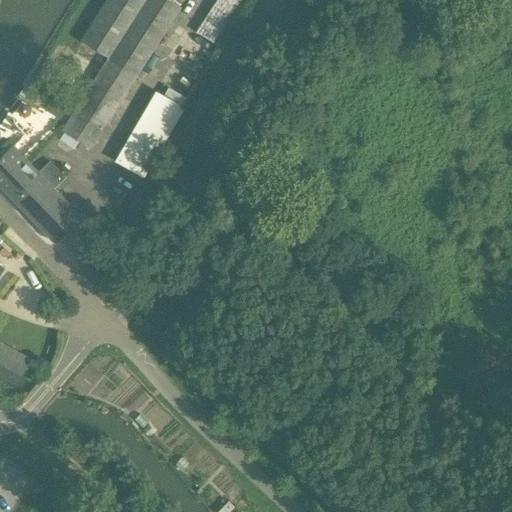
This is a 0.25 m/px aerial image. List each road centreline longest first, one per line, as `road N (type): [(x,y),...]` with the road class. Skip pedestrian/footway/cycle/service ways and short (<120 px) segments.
road 1 (unclassified): [(296,511),(107,324)]
road 2 (unclassified): [(0,210),(107,324)]
road 3 (unclassified): [(0,423),(31,408),(107,324)]
